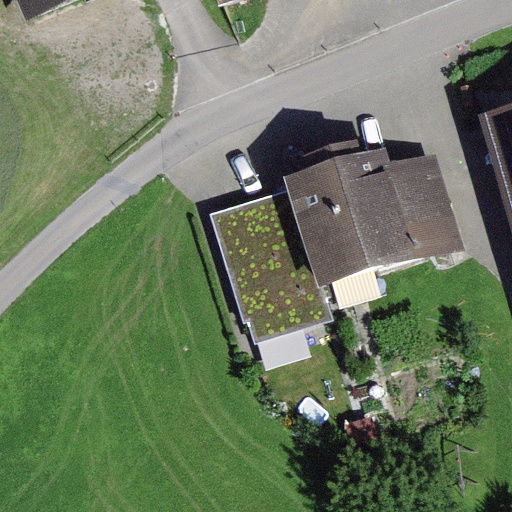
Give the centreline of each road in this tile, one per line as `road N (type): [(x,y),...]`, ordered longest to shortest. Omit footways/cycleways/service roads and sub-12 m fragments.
road 1 (residential): [(0,296),(112,192),(220,120),(511,5)]
road 2 (track): [(483,263),(412,47)]
road 3 (track): [(220,120),(172,0)]
